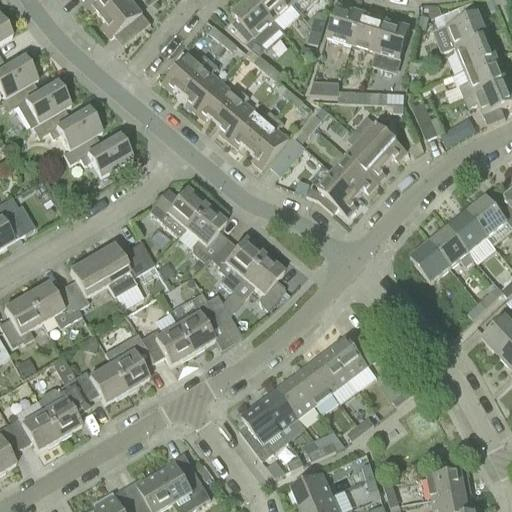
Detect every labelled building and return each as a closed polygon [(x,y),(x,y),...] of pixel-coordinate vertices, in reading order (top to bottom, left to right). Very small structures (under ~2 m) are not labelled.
[(92,0),(82,9),(91,20),(95,17),(100,23),(127,1),(128,0),(92,0)] [(273,26),(291,10),(282,0),(250,0),(250,1),(273,26)] [(282,0),(291,10),(299,19),(318,2),(316,0),(282,0)] [(150,29),(137,13),(127,1),(100,23),(105,29),(101,33),(110,44),(129,28),(138,39),(150,29)] [(273,26),(250,1),(231,18),(235,23),(224,32),(258,61),(284,38),(273,26)] [(350,14),(352,8),(338,4),(325,44),(350,51),(360,17),(350,14)] [(477,18),(462,24),(458,13),(434,23),(439,35),(446,32),(455,54),(486,41),(477,18)] [(315,17),(305,26),(310,32),(311,33),(310,35),(321,38),(324,25),(325,19),(315,17)] [(371,68),(384,25),(360,17),(350,51),(374,58),(371,67),(371,68)] [(419,21),(416,32),(425,35),(428,23),(419,21)] [(0,47),(11,41),(0,22),(0,47)] [(399,66),(409,32),(384,25),(371,68),(396,75),(398,66),(399,66)] [(229,45),(213,32),(208,38),(224,51),(229,45)] [(310,35),(311,33),(310,32),(306,48),(318,50),(321,38),(310,35)] [(464,76),(495,63),(486,41),(455,54),(464,76)] [(236,50),(229,45),(224,51),(231,56),(236,50)] [(301,50),(299,55),(303,60),(309,62),(312,53),(301,50)] [(260,74),(266,68),(250,55),(245,61),(260,74)] [(203,61),(198,67),(188,59),(161,89),(171,98),(175,94),(182,99),(210,66),(203,61)] [(0,106),(36,85),(23,62),(5,72),(0,64),(0,98),(3,104),(0,105),(0,106)] [(473,98),(504,85),(495,63),(464,76),(468,87),(459,90),(463,102),(473,98)] [(419,79),(420,67),(409,65),(407,77),(419,79)] [(217,72),(210,66),(182,99),(189,105),(185,109),(195,118),(221,87),(211,79),(217,72)] [(275,87),(281,81),(266,68),(260,74),(275,87)] [(32,88),(36,85),(0,106),(6,117),(13,113),(26,136),(69,110),(56,87),(38,98),(32,88)] [(473,98),(463,102),(468,113),(477,109),(482,121),(486,131),(505,123),(500,113),(511,108),(511,103),(505,85),(473,98)] [(241,96),(237,101),(221,87),(195,118),(204,126),(208,121),(215,127),(241,97),(241,96)] [(289,107),(295,100),(278,87),(272,93),(289,107)] [(337,96),(338,88),(313,87),(309,100),(337,102),(337,108),(338,96),(337,96)] [(362,98),(362,97),(338,96),(337,108),(362,109),(362,98)] [(244,106),(247,102),(241,97),(215,127),(222,133),(218,138),(227,146),(254,115),(244,106)] [(386,110),(386,98),(362,97),(362,98),(362,109),(386,110)] [(296,113),(302,106),(295,100),(289,107),(296,113)] [(414,121),(426,116),(423,108),(411,113),(414,121)] [(63,114),(69,110),(26,136),(31,133),(37,143),(47,138),(51,145),(58,141),(67,156),(62,159),(100,137),(87,114),(69,124),(63,114)] [(402,119),(402,110),(393,110),(392,118),(402,119)] [(314,133),(327,118),(321,113),(308,128),(314,133)] [(269,117),(264,123),(254,115),(227,146),(237,154),(241,150),(248,155),(276,123),(269,117)] [(436,122),(430,125),(426,116),(414,121),(425,146),(443,138),(436,122)] [(406,156),(391,143),(366,121),(352,138),(361,146),(386,169),(392,162),(397,167),(406,156)] [(276,134),(281,128),(276,123),(248,155),(255,161),(251,166),(261,174),(287,143),(276,134)] [(300,150),(314,133),(308,128),(294,145),(300,150)] [(94,141),(101,137),(100,137),(62,159),(68,170),(78,164),(82,171),(89,167),(98,183),(132,163),(118,140),(100,151),(94,141)] [(386,169),(361,146),(352,138),(345,145),(354,152),(346,162),(376,189),(385,180),(380,176),(386,169)] [(299,151),(300,150),(294,145),(283,158),(269,173),(279,182),(292,167),(303,154),(299,151)] [(368,199),(376,189),(346,162),(332,178),(357,201),(363,195),(368,199)] [(351,208),(357,201),(332,178),(316,196),(308,193),(305,202),(318,206),(332,219),(338,213),(347,222),(356,212),(351,208)] [(511,188),(509,191),(511,193),(511,194),(502,203),(511,215),(511,188)] [(194,200),(193,201),(185,194),(176,205),(166,195),(148,217),(178,243),(184,235),(205,211),(204,211),(206,210),(206,205),(198,198),(194,200)] [(487,243),(506,228),(486,202),(466,218),(487,243)] [(0,253),(12,247),(13,246),(12,246),(24,239),(10,217),(16,213),(10,203),(0,208),(0,253)] [(178,243),(176,244),(190,256),(191,258),(205,270),(209,265),(226,244),(217,237),(225,228),(205,211),(184,235),(178,243)] [(468,258),(487,243),(466,218),(448,233),(468,258)] [(467,259),(468,258),(448,233),(429,248),(449,273),(460,265),(465,271),(472,266),(467,259)] [(231,298),(242,284),(262,261),(243,244),(236,252),(226,244),(209,265),(218,273),(216,275),(223,281),(218,287),(231,298)] [(142,277),(153,270),(140,247),(129,253),(142,277)] [(430,289),(449,273),(429,248),(410,263),(430,289)] [(129,253),(118,260),(112,250),(104,255),(103,253),(100,251),(90,257),(90,261),(89,261),(106,290),(113,302),(135,289),(132,283),(142,277),(129,253)] [(84,303),(106,290),(89,261),(78,268),(78,270),(68,276),(74,285),(63,291),(76,315),(87,309),(84,303)] [(275,286),(282,277),(262,261),(242,284),(261,300),(257,305),(258,309),(266,316),(284,296),(282,294),(283,293),(275,286)] [(511,284),(500,295),(502,298),(506,302),(511,296),(511,284)] [(63,291),(53,297),(47,288),(24,301),(40,328),(52,321),(59,334),(80,321),(76,315),(63,291)] [(502,298),(500,295),(496,291),(478,308),(484,314),(502,298)] [(189,305),(167,317),(174,329),(191,358),(213,345),(208,335),(218,329),(205,306),(200,298),(189,305)] [(231,298),(221,309),(229,323),(242,308),(231,298)] [(221,309),(219,306),(215,300),(205,306),(218,329),(229,323),(221,309)] [(28,336),(40,328),(24,301),(2,313),(8,323),(0,328),(0,334),(11,353),(21,347),(22,349),(33,343),(28,336)] [(478,308),(466,318),(472,324),(484,314),(478,308)] [(511,348),(511,328),(504,321),(481,343),(498,362),(511,348)] [(169,371),(191,358),(174,329),(152,341),(151,338),(139,344),(153,368),(163,361),(169,371)] [(139,344),(136,340),(103,358),(110,369),(109,369),(125,396),(148,383),(142,374),(153,368),(139,344)] [(85,345),(82,354),(94,358),(96,348),(92,341),(85,345)] [(376,363),(361,344),(361,343),(351,351),(346,345),(328,358),(349,386),(367,372),(366,371),(376,363)] [(0,347),(0,367),(8,362),(0,347)] [(511,348),(498,362),(511,376),(511,348)] [(332,399),(349,386),(328,358),(311,371),(332,399)] [(22,383),(35,376),(27,363),(15,370),(22,383)] [(103,409),(125,396),(109,369),(87,381),(84,375),(73,382),(74,384),(87,406),(97,400),(103,409)] [(314,412),(332,399),(311,371),(294,384),(314,412)] [(90,412),(87,406),(74,384),(56,395),(53,395),(50,395),(42,400),(40,401),(39,405),(36,407),(42,417),(58,444),(80,431),(74,421),(90,412)] [(297,425),(314,412),(294,384),(276,397),(297,425)] [(407,404),(416,397),(409,388),(400,395),(401,397),(407,404)] [(280,438),(297,425),(276,397),(259,410),(280,438)] [(407,404),(401,397),(390,406),(396,413),(407,404)] [(264,450),(280,438),(259,410),(241,424),(246,430),(238,436),(261,467),(271,460),(264,450)] [(17,424),(6,430),(19,453),(30,447),(35,457),(58,444),(42,417),(20,430),(17,424)] [(362,438),(372,430),(367,423),(357,431),(362,438)] [(9,459),(19,453),(6,430),(0,433),(0,477),(14,469),(9,459)] [(352,446),(362,438),(357,431),(346,439),(352,446)] [(323,462),(334,456),(331,448),(319,453),(323,462)] [(308,458),(307,459),(310,467),(323,462),(319,453),(308,458)] [(155,480),(173,509),(174,511),(196,511),(210,504),(183,459),(171,466),(173,469),(155,480)] [(290,476),(302,470),(298,463),(287,468),(290,476)] [(204,470),(197,474),(204,486),(211,481),(204,470)] [(365,485),(373,482),(369,470),(360,472),(365,485)] [(429,505),(470,497),(466,475),(425,483),(429,505)] [(298,511),(303,511),(331,500),(322,479),(290,493),(298,511)] [(168,511),(173,509),(155,480),(137,490),(135,487),(123,494),(134,511),(168,511)] [(369,498),(377,495),(373,482),(365,485),(369,498)] [(389,511),(394,511),(398,511),(391,489),(383,491),(389,511)] [(94,511),(134,511),(123,494),(112,500),(111,498),(93,509),(94,511)] [(466,511),(464,499),(470,498),(470,497),(429,505),(430,511),(466,511)] [(336,511),(331,500),(303,511),(336,511)]
